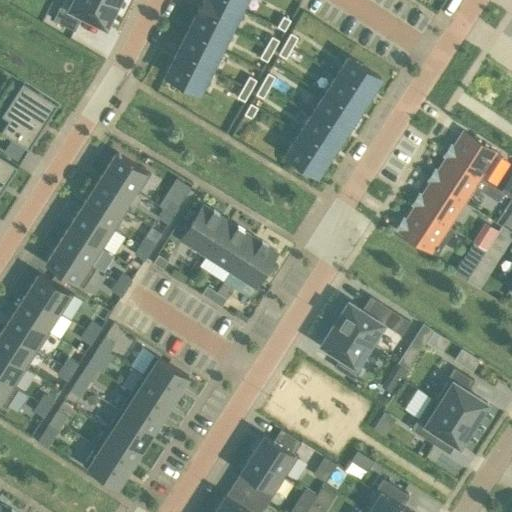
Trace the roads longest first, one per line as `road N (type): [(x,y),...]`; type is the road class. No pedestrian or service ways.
road 1 (residential): [(173,511),(329,261),(343,207),(476,0)]
road 2 (residential): [(155,0),(0,253)]
